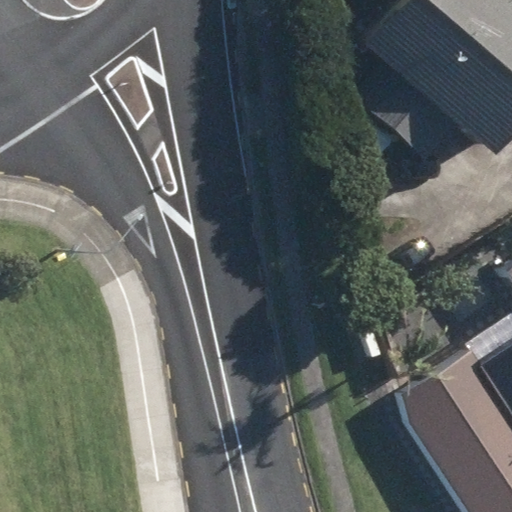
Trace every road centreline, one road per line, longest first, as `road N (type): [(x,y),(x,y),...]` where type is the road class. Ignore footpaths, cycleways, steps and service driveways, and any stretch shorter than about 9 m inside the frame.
road 1 (secondary): [(196,266),(53,118),(35,49)]
road 2 (secondary): [(181,0),(208,118),(196,266)]
road 3 (secondary): [(249,511),(196,266)]
road 4 (secondary): [(142,0),(109,41),(82,52),(35,49)]
